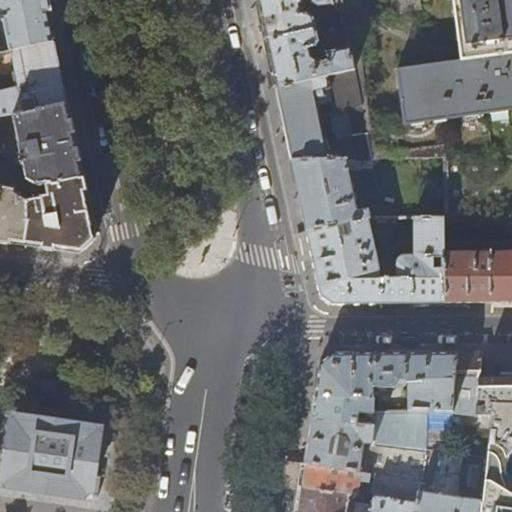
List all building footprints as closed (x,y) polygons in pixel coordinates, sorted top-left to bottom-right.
[(48,20),(44,0),(0,0),(0,9),(2,9),(4,18),(0,19),(0,33),(7,33),(8,40),(3,41),(6,52),(53,41),(48,20)] [(318,8),(333,5),(331,0),(257,0),(261,16),(266,40),(317,29),(314,16),(309,13),(303,15),(301,5),(304,1),(307,0),(310,0),(311,3),(318,8)] [(423,0),(395,0),(396,10),(424,7),(423,0)] [(511,0),(469,0),(478,58),(511,52),(511,0)] [(319,42),(317,29),(266,40),(271,65),(276,88),(353,70),(350,57),(349,58),(347,47),(327,52),(324,57),(324,58),(316,60),(312,56),(310,48),(316,47),(319,42)] [(66,104),(59,71),(53,41),(6,52),(0,53),(0,116),(11,115),(66,104)] [(511,52),(478,58),(396,70),(404,122),(511,107),(511,52)] [(372,160),(353,70),(276,88),(277,93),(292,161),(372,160)] [(69,117),(66,104),(11,115),(21,160),(17,161),(18,166),(22,165),(25,180),(36,188),(42,186),(82,179),(78,157),(69,117)] [(375,169),(375,160),(372,160),(292,161),(298,189),(307,231),(368,218),(369,218),(368,210),(357,212),(348,173),(363,172),(363,169),(371,169),(375,169)] [(89,208),(82,179),(42,186),(45,197),(35,198),(34,194),(30,194),(30,199),(26,200),(29,221),(25,244),(78,252),(94,235),(89,208)] [(0,184),(0,240),(25,244),(29,221),(26,200),(26,198),(14,191),(16,181),(11,181),(10,186),(0,184)] [(396,278),(379,278),(368,218),(307,231),(314,265),(321,294),(328,300),(333,304),(381,304),(445,303),(444,268),(434,268),(434,258),(444,258),(444,243),(443,219),(415,218),(414,256),(401,256),(399,257),(397,259),(396,263),(396,278)] [(511,242),(444,243),(444,258),(444,268),(445,303),(476,303),(511,302),(511,242)] [(320,364),(316,396),(372,396),(374,396),(374,385),(377,387),(397,388),(398,385),(409,385),(409,413),(427,413),(453,413),(457,353),(417,353),(353,354),(343,354),(332,354),(320,364)] [(468,353),(457,353),(453,413),(453,414),(477,417),(477,415),(479,384),(481,384),(481,376),(481,353),(468,353)] [(511,511),(511,375),(511,376),(481,376),(481,384),(479,384),(477,415),(486,416),(492,416),(487,458),(485,476),(481,511),(511,511)] [(58,398),(60,384),(39,381),(37,395),(58,398)] [(372,396),(316,396),(313,414),(313,418),(375,426),(373,442),(426,450),(426,438),(427,413),(409,413),(373,412),(372,396)] [(487,458),(492,416),(486,416),(482,435),(471,434),(467,455),(487,458)] [(90,497),(98,498),(101,477),(93,476),(100,429),(14,417),(8,464),(0,462),(0,483),(4,484),(46,490),(90,497)] [(436,451),(426,450),(373,442),(375,426),(313,418),(312,424),(307,462),(360,472),(363,451),(369,453),(368,459),(374,460),(370,474),(376,475),(420,483),(429,484),(436,451)] [(452,442),(426,438),(426,450),(436,451),(452,453),(452,442)] [(467,455),(452,453),(436,451),(429,484),(420,483),(416,511),(481,511),(485,476),(487,458),(467,455)] [(370,474),(360,472),(307,462),(303,488),(357,496),(359,487),(369,489),(368,494),(374,495),(376,475),(370,474)] [(372,509),(371,511),(416,511),(420,483),(376,475),(374,495),(372,509)] [(357,502),(357,496),(303,488),(299,511),(348,511),(349,506),(351,506),(351,501),(357,502)]
